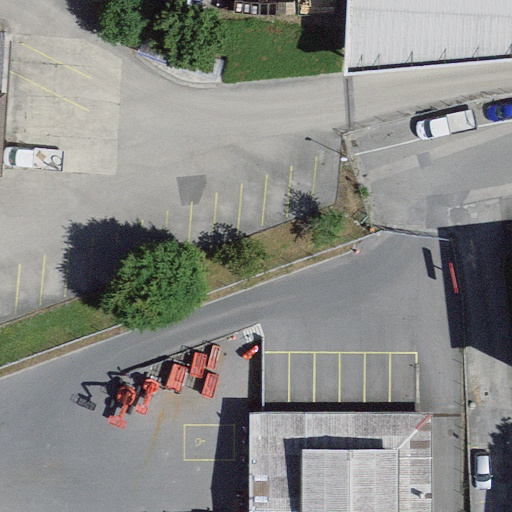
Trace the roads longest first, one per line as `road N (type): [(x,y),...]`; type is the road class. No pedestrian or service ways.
road 1 (unknown): [(487,165),(472,167),(418,215),(370,241),(122,344),(92,398),(99,436),(119,472),(156,494)]
road 2 (residential): [(511,155),(487,165),(505,511)]
